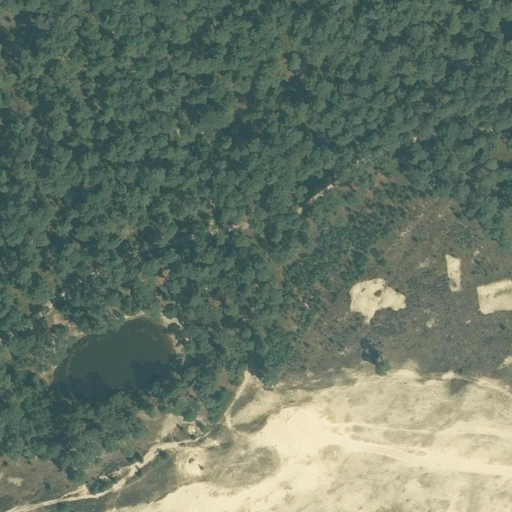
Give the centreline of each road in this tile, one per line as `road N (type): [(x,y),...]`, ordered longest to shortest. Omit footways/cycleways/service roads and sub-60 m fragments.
road 1 (track): [(243,226),(285,218),(342,174),(415,140),(511,126)]
road 2 (unknown): [(243,226),(256,257),(247,379),(228,415),(147,463)]
road 3 (track): [(0,341),(107,262),(206,232)]
road 4 (unknown): [(95,0),(177,148),(213,192)]
road 5 (unknown): [(147,463),(100,493),(38,500),(13,511)]
